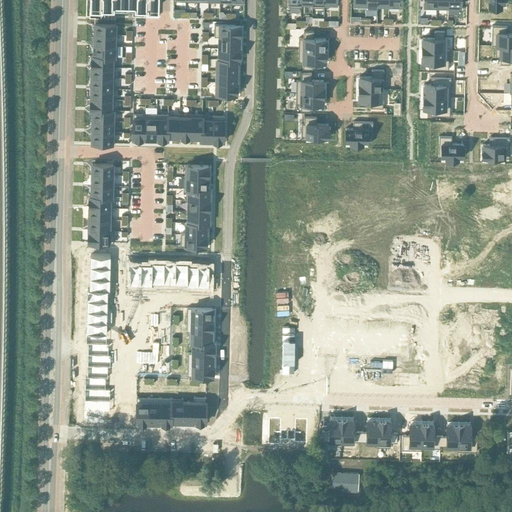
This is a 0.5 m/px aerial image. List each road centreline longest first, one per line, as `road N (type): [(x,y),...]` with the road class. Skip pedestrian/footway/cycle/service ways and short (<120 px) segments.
road 1 (tertiary): [(49,435),(63,0)]
road 2 (residential): [(224,397),(209,438),(49,435)]
road 3 (residential): [(328,231),(326,400)]
road 4 (residential): [(436,237),(434,403)]
